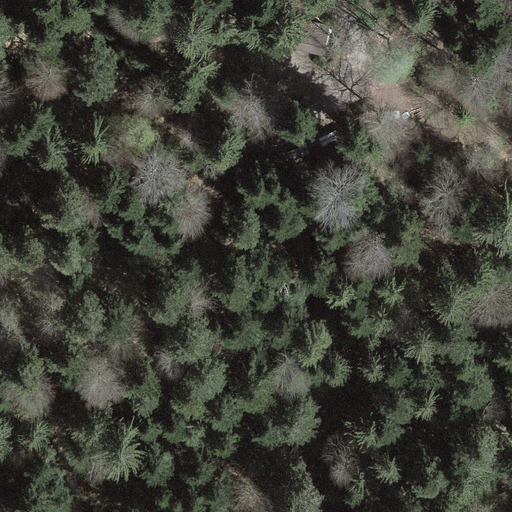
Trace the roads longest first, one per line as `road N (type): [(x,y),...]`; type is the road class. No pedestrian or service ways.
road 1 (track): [(340,0),(355,24),(361,60),(350,93),(333,117),(291,143),(222,160),(0,155)]
road 2 (track): [(350,93),(215,0)]
road 3 (track): [(350,93),(382,95),(404,76),(398,0)]
